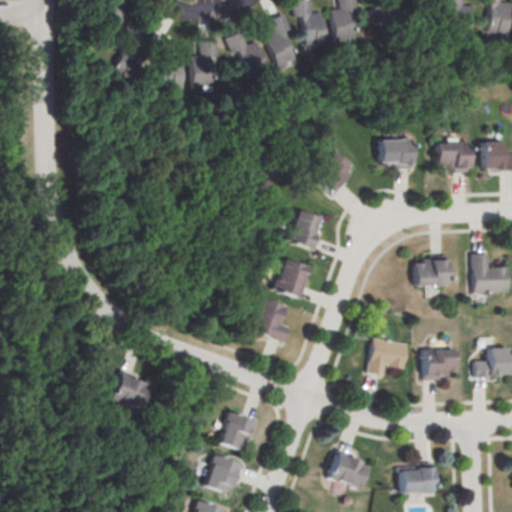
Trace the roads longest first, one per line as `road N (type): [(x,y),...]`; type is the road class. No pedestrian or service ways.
road 1 (residential): [(53,219),(83,288),(160,345),(387,423),(511,420)]
road 2 (residential): [(511,210),(375,222),(361,240),(305,395)]
road 3 (residential): [(53,219),(39,55),(43,0)]
road 4 (residential): [(305,395),(262,511)]
